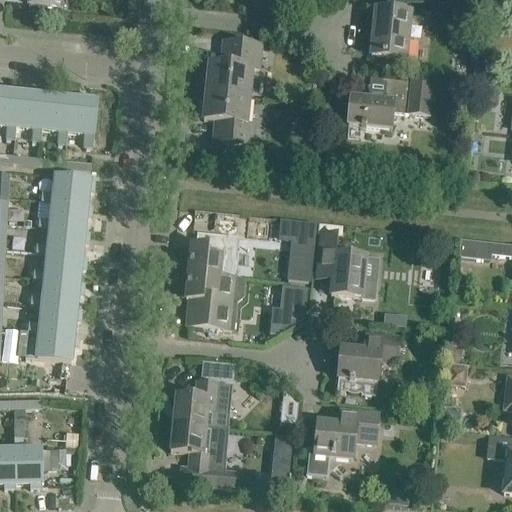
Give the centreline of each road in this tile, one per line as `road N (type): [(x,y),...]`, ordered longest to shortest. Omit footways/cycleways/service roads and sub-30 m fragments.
road 1 (residential): [(124,344),(151,71)]
road 2 (residential): [(335,33),(157,14)]
road 3 (residential): [(302,362),(124,344)]
road 4 (residential): [(107,511),(124,344)]
road 5 (residential): [(151,71),(0,56)]
